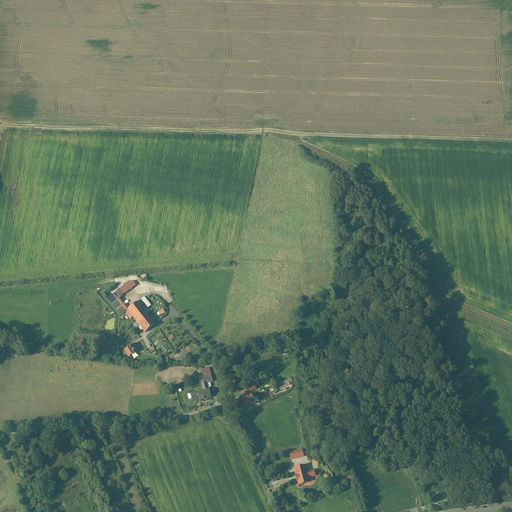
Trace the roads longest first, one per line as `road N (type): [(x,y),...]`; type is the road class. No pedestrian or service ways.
road 1 (unclassified): [(231,402),(137,425),(0,434)]
road 2 (unclassified): [(283,511),(231,402)]
